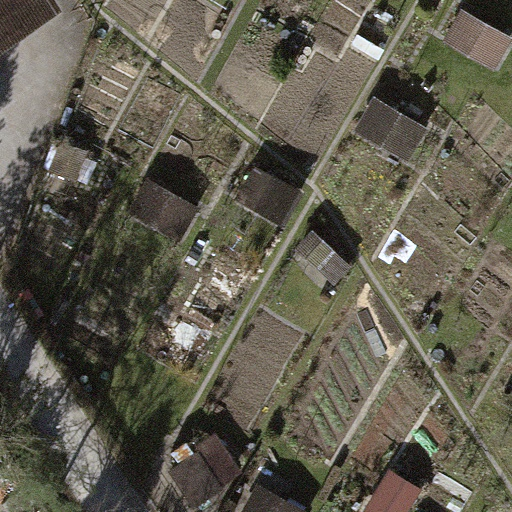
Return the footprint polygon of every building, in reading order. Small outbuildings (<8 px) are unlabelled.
[(46,0),(0,0),(0,36),(50,5),(46,0)] [(511,28),(471,4),(451,37),(501,66),(511,47),(511,28)] [(421,154),(436,118),(380,96),(365,133),(421,154)] [(178,460),(193,451),(184,437),(169,447),(178,460)] [(178,460),(169,466),(192,501),(219,484),(215,478),(233,466),(214,437),(193,451),(178,460)] [(411,511),(429,483),(398,465),(369,511),(411,511)]
